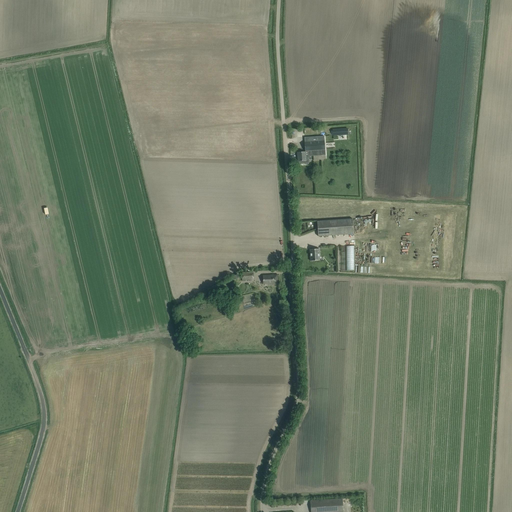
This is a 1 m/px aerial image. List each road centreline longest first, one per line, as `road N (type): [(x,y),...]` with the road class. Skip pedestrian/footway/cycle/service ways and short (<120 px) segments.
road 1 (unclassified): [(260,511),(268,463),(299,394),(278,0)]
road 2 (track): [(18,511),(44,405),(0,287)]
